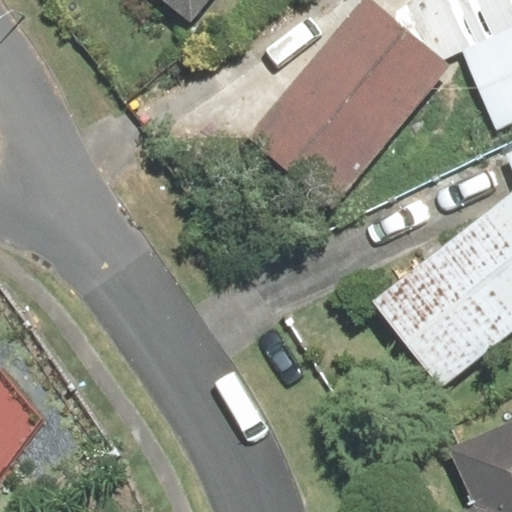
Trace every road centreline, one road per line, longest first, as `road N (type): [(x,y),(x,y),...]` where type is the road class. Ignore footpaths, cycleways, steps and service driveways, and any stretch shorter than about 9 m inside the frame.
road 1 (residential): [(102,230),(225,419),(258,511)]
road 2 (residential): [(0,58),(102,230)]
